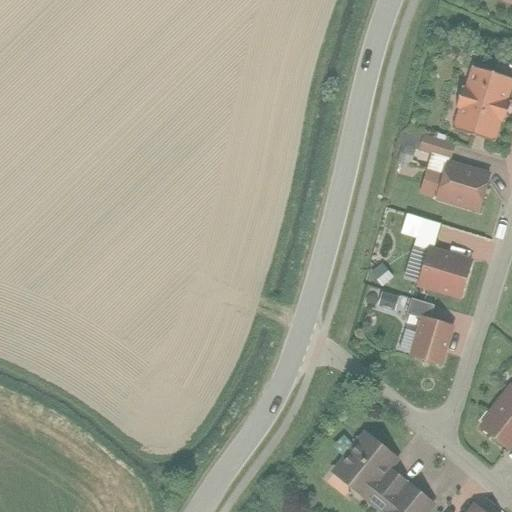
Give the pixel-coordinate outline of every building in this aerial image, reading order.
[(481,134),(497,74),(455,62),(438,122),(481,134)] [(440,151),(444,136),(413,128),(409,144),(440,151)] [(467,201),(477,168),(433,155),(424,189),(467,201)] [(424,245),(432,217),(396,206),(390,226),(407,231),(404,240),(416,243),(424,245)] [(452,292),(462,255),(424,245),(416,243),(406,280),(452,292)] [(391,302),(395,285),(368,279),(365,296),(391,302)] [(421,299),(395,293),(392,309),(401,311),(417,315),(421,299)] [(431,357),(439,320),(417,315),(401,311),(392,348),(431,357)] [(511,419),(511,390),(497,379),(466,419),(495,441),(511,419)] [(384,450),(350,422),(314,466),(359,501),(374,482),(384,469),(374,462),(384,450)] [(406,511),(421,490),(398,473),(385,490),(374,482),(359,501),(370,509),(373,511),(406,511)] [(478,511),(461,499),(450,511),(478,511)]
